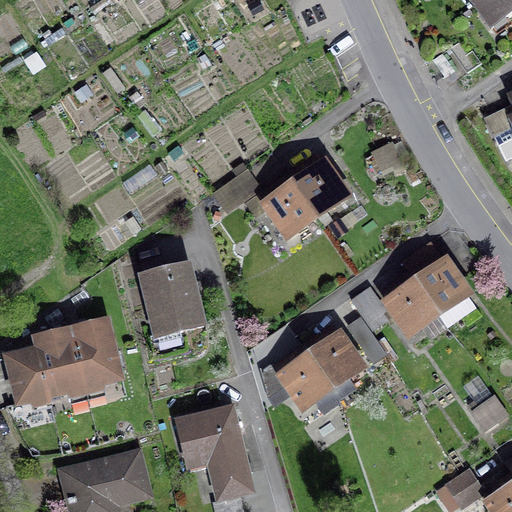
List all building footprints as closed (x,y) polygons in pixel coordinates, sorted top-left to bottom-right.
[(511,0),(472,0),(498,36),(511,25),(511,0)] [(454,59),(466,74),(472,70),(460,54),(454,59)] [(511,100),(509,102),(511,107),(511,108),(487,121),(509,164),(511,163),(511,100)] [(0,220),(5,228),(0,231),(0,284),(66,240),(0,143),(0,220)] [(395,145),(376,155),(389,178),(407,168),(395,145)] [(333,162),(299,186),(325,223),(360,199),(333,162)] [(248,177),(217,196),(227,211),(258,192),(248,177)] [(293,245),(325,223),(299,186),(267,208),(293,245)] [(455,260),(422,282),(448,321),(481,299),(455,260)] [(199,267),(148,279),(163,340),(214,328),(199,267)] [(415,344),(448,321),(422,282),(389,305),(415,344)] [(393,319),(374,290),(356,302),(376,330),(393,319)] [(364,321),(351,330),(376,365),(389,356),(364,321)] [(78,331),(94,395),(130,386),(114,322),(78,331)] [(55,405),(94,395),(78,331),(39,341),(42,351),(55,405)] [(348,333),(314,358),(341,395),(375,371),(348,333)] [(24,412),(55,405),(42,351),(11,358),(24,412)] [(311,417),(341,395),(314,358),(284,379),(311,417)] [(498,401),(475,417),(488,437),(511,421),(498,401)] [(241,410),(178,424),(190,477),(211,472),(220,511),(262,501),(241,410)] [(144,454),(63,474),(72,511),(124,511),(124,509),(156,501),(144,454)] [(473,473),(449,490),(463,510),(487,494),(473,473)] [(496,511),(511,511),(511,493),(492,506),(496,511)]
